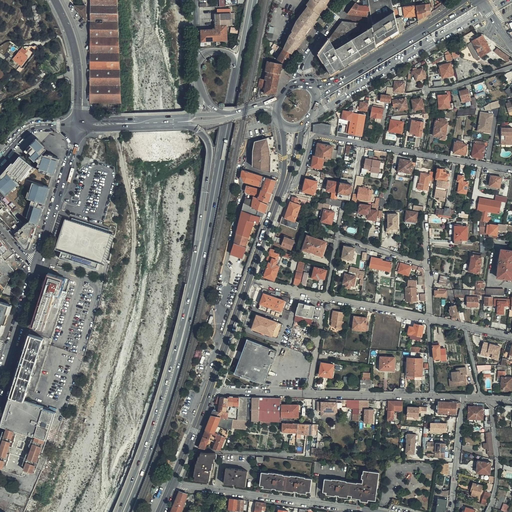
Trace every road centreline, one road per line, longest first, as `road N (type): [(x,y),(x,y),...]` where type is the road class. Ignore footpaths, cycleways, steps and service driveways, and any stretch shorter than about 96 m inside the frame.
road 1 (residential): [(284,183),(296,184),(317,135),(511,169)]
road 2 (residential): [(209,387),(463,397)]
road 3 (primary): [(191,300),(119,511)]
road 4 (primary): [(126,511),(191,300)]
road 5 (residential): [(172,481),(379,511)]
road 6 (primary): [(197,277),(236,81)]
road 7 (residential): [(249,280),(429,319)]
road 8 (primary): [(168,124),(196,127),(210,144),(197,277)]
road 9 (secondary): [(469,0),(343,79)]
road 10 (tertiary): [(36,265),(78,125)]
road 11 (unclassified): [(78,125),(82,53),(61,0)]
road 12 (primary): [(54,0),(74,49),(78,125)]
